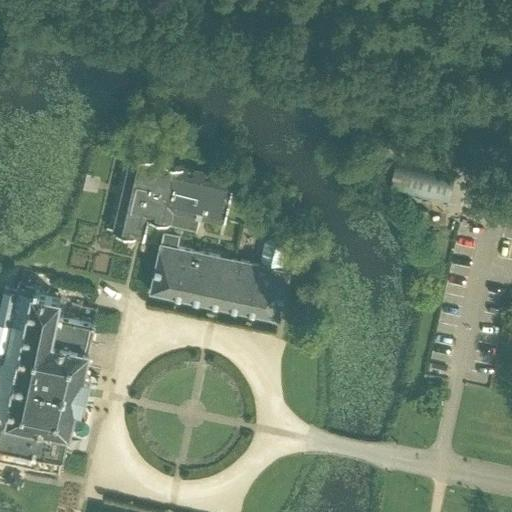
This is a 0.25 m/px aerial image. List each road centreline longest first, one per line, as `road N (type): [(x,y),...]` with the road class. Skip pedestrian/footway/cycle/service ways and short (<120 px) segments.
road 1 (track): [(88,0),(511,90)]
road 2 (unclassified): [(511,480),(272,424)]
